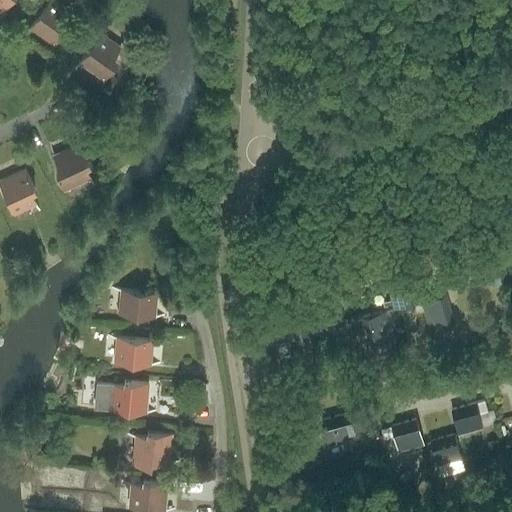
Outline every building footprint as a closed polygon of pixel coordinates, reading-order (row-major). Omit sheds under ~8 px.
[(0,0),(0,5),(5,9),(10,0),(0,0)] [(71,12),(53,0),(49,0),(31,27),(54,44),(68,24),(64,21),(71,12)] [(101,33),(80,62),(104,79),(118,59),(114,56),(120,47),(101,33)] [(65,189),(91,177),(86,167),(90,165),(80,143),(54,155),(62,172),(57,174),(65,189)] [(0,181),(15,213),(36,202),(32,193),(36,191),(26,168),(0,180),(0,181)] [(484,287),(506,281),(499,256),(477,262),(484,287)] [(394,311),(418,304),(412,282),(388,289),(394,311)] [(158,292),(122,289),(120,313),(155,316),(158,292)] [(431,326),(455,319),(448,294),(424,300),(431,326)] [(396,319),(394,310),(362,320),(373,356),(396,349),(388,321),(396,319)] [(153,340),(118,337),(116,361),(151,364),(153,340)] [(97,383),(95,407),(147,412),(149,383),(125,381),(124,386),(97,383)] [(460,433),(484,427),(478,403),(453,410),(460,433)] [(327,447),(364,436),(357,412),(321,422),(327,447)] [(400,449),(423,443),(416,419),(383,429),(384,434),(396,432),(400,449)] [(148,436),(137,435),(134,464),(151,465),(152,461),(170,462),(172,434),(148,431),(148,436)] [(438,464),(462,458),(455,434),(431,441),(438,464)] [(133,483),(130,507),(166,510),(168,481),(144,479),(143,484),(133,483)]
